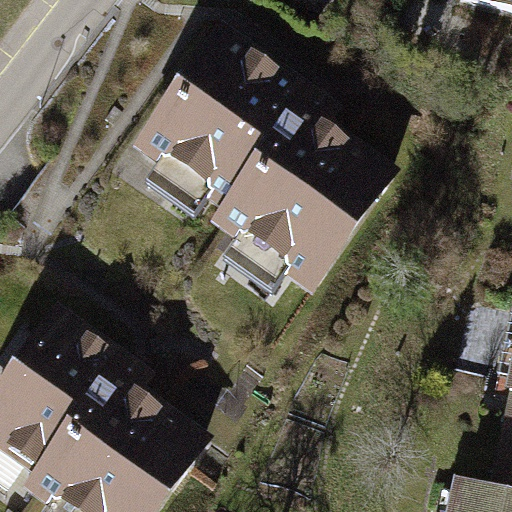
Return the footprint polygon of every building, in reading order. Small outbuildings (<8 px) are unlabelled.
[(511,0),(458,0),(511,12),(511,0)] [(314,105),(223,41),(146,150),(165,163),(179,162),(207,182),(209,195),(233,212),(221,225),(243,241),(256,238),(286,259),(287,273),(312,288),(389,179),(305,119),(314,105)] [(126,370),(59,322),(0,405),(0,445),(46,478),(35,492),(56,507),(71,505),(81,511),(155,511),(203,445),(118,385),(126,370)] [(511,398),(490,495),(511,499),(511,398)] [(511,511),(511,499),(490,495),(458,488),(452,511),(511,511)]
